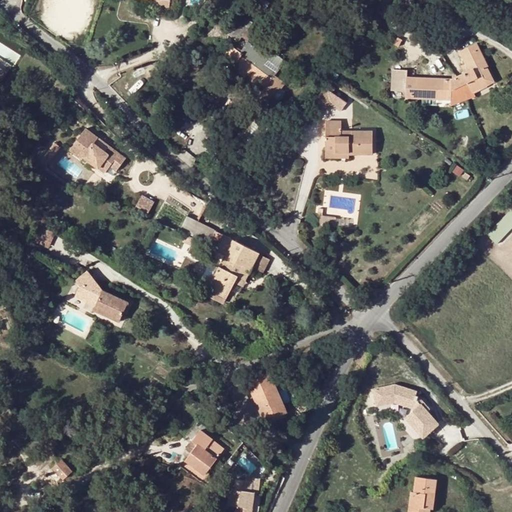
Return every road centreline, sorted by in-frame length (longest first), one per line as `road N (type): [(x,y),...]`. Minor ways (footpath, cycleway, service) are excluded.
road 1 (unclassified): [(372,315),(181,166),(0,0)]
road 2 (tertiary): [(281,511),(372,315)]
road 3 (unclassified): [(511,462),(372,315)]
road 4 (tertiary): [(372,315),(511,171)]
